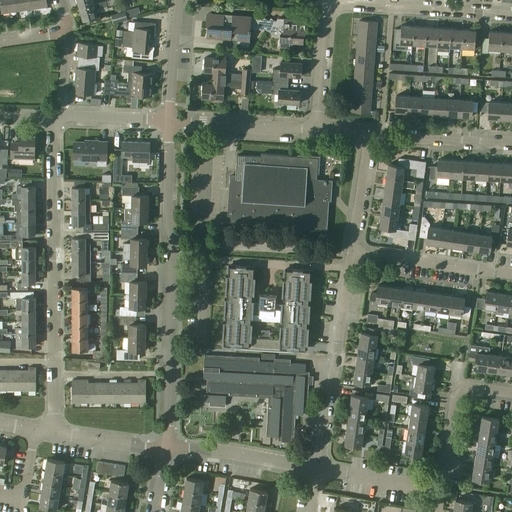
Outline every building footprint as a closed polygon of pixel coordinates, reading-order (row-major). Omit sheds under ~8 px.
[(0,0),(2,13),(14,11),(17,11),(15,0),(0,0)] [(15,0),(17,11),(25,10),(32,9),(30,0),(15,0)] [(30,0),(32,9),(36,8),(47,6),(46,0),(30,0)] [(76,0),(79,9),(94,4),(92,0),(76,0)] [(106,1),(100,2),(94,4),(79,9),(83,21),(97,17),(95,9),(107,6),(106,1)] [(113,24),(127,20),(125,12),(111,16),(113,24)] [(250,27),(257,17),(251,17),(251,16),(212,13),(211,17),(208,17),(206,38),(231,40),(231,46),(249,47),(249,41),(250,29),(251,28),(250,27)] [(306,20),(284,19),(278,19),(276,21),(271,18),(269,21),(264,18),(262,21),(257,17),(250,27),(251,28),(252,28),(255,30),(257,28),(262,31),(264,28),(278,37),(280,37),(279,46),(292,47),(292,42),(303,42),(304,28),(306,28),(306,20)] [(358,36),(376,37),(377,22),(359,21),(358,36)] [(122,39),(149,41),(149,34),(151,35),(155,32),(155,23),(134,22),(133,32),(123,31),(122,39)] [(394,28),(393,49),(406,50),(406,44),(412,44),(413,26),(401,25),(401,29),(394,28)] [(425,45),(426,27),(413,26),(412,44),(425,45)] [(437,46),(438,28),(426,27),(425,45),(437,46)] [(437,46),(436,51),(449,51),(449,47),(450,29),(438,28),(437,46)] [(462,48),(463,29),(450,29),(449,47),(462,48)] [(463,29),(462,48),(474,48),(476,30),(463,29)] [(500,50),(502,32),(489,31),(488,49),(500,50)] [(511,50),(511,32),(502,32),(500,50),(511,50)] [(376,37),(358,36),(356,51),(375,52),(376,37)] [(149,41),(122,39),(122,47),(132,48),(131,58),(152,60),(153,50),(150,47),(149,47),(149,41)] [(77,56),(83,56),(83,63),(99,64),(100,57),(96,57),(97,45),(78,43),(77,56)] [(375,52),(356,51),(355,66),(373,67),(375,52)] [(262,71),(262,55),(254,55),(254,71),(262,71)] [(212,78),(216,79),(250,81),(251,69),(242,68),(242,74),(229,73),(229,66),(226,66),(226,60),(225,60),(225,57),(216,56),(216,59),(205,58),(203,72),(213,72),(212,78)] [(75,81),(94,83),(95,70),(99,70),(99,64),(83,63),(82,69),(76,68),(75,81)] [(288,83),(289,77),(301,78),(302,65),(281,63),(280,71),(273,71),(272,82),(288,83)] [(123,73),(128,73),(127,84),(152,86),(153,75),(137,73),(138,66),(133,66),(124,65),(123,73)] [(373,67),(355,66),(354,81),(372,82),(373,67)] [(249,94),(250,81),(216,79),(212,78),(212,84),(203,84),(202,98),(213,99),(213,102),(221,102),(221,99),(223,99),(223,94),(227,94),(228,88),(241,89),(240,93),(249,94)] [(94,83),(75,81),(74,94),(93,95),(94,83)] [(288,83),(272,82),(257,81),(256,89),(259,93),(278,94),(278,103),(299,105),(300,91),(288,90),(288,83)] [(372,82),(354,81),(353,96),(371,97),(372,82)] [(117,83),(117,92),(126,93),(126,95),(132,96),(132,95),(151,96),(152,86),(127,84),(117,83)] [(421,97),(420,114),(433,114),(434,98),(434,91),(422,90),(421,97)] [(407,113),(408,96),(395,95),(394,112),(407,113)] [(371,97),(353,96),(352,111),(370,112),(371,97)] [(408,96),(407,113),(420,114),(421,97),(408,96)] [(434,98),(433,114),(445,115),(446,99),(434,98)] [(445,115),(458,116),(459,100),(446,99),(445,115)] [(459,100),(458,116),(471,117),(471,114),(472,100),(461,100),(459,100)] [(500,119),(502,102),(489,102),(488,118),(500,119)] [(511,103),(502,102),(500,119),(511,119),(511,103)] [(33,158),(34,136),(19,136),(19,144),(11,144),(10,157),(33,158)] [(106,166),(107,148),(107,141),(98,141),(98,140),(89,140),(89,142),(74,142),(74,158),(97,159),(97,165),(106,166)] [(114,149),(113,175),(121,175),(122,163),(122,156),(132,157),(132,162),(148,163),(149,157),(149,142),(123,141),(122,149),(114,149)] [(261,154),(261,156),(237,155),(235,176),(229,176),(226,221),(247,223),(248,221),(302,225),(301,230),(326,231),(329,201),(331,201),(332,180),(317,179),(318,158),(261,154)] [(399,158),(398,165),(388,164),(386,177),(402,179),(404,167),(417,169),(416,176),(423,177),(426,161),(399,158)] [(437,180),(436,184),(449,185),(450,177),(451,160),(438,159),(437,166),(437,180)] [(462,177),(463,161),(451,160),(450,177),(462,177)] [(475,178),(476,161),(463,161),(462,177),(475,178)] [(487,179),(489,162),(476,161),(475,178),(487,179)] [(500,180),(501,163),(489,162),(487,179),(500,180)] [(511,163),(501,163),(500,180),(511,180),(511,163)] [(386,177),(384,189),(401,191),(401,187),(413,188),(414,181),(402,180),(402,179),(386,177)] [(17,194),(12,194),(12,199),(35,199),(35,186),(21,186),(17,186),(17,194)] [(122,195),(131,195),(131,203),(125,203),(125,208),(148,208),(148,195),(139,195),(139,187),(122,186),(122,195)] [(71,200),(90,199),(90,195),(85,195),(85,187),(71,187),(71,200)] [(401,191),(384,189),(383,202),(399,204),(401,191)] [(14,205),(14,211),(16,211),(35,211),(35,199),(12,199),(12,205),(14,205)] [(90,199),(71,200),(71,212),(90,212),(90,199)] [(381,214),(397,216),(399,204),(383,202),(381,214)] [(121,229),(138,230),(138,221),(148,221),(148,208),(125,208),(125,221),(121,221),(121,229)] [(35,211),(16,211),(17,222),(17,223),(21,223),(35,223),(35,211)] [(90,212),(71,212),(71,224),(76,224),(76,230),(91,230),(91,223),(90,223),(90,212)] [(408,231),(395,229),(397,216),(381,214),(379,227),(389,228),(388,236),(415,240),(417,224),(409,223),(408,231)] [(93,230),(108,230),(108,216),(103,216),(103,223),(93,223),(93,230)] [(419,236),(427,237),(426,243),(439,245),(442,228),(429,226),(430,223),(425,217),(422,217),(419,236)] [(17,234),(22,234),(22,235),(35,235),(35,223),(21,223),(17,223),(17,228),(17,234)] [(442,228),(439,245),(451,247),(454,230),(442,228)] [(130,238),(130,243),(123,243),(123,251),(147,251),(147,238),(138,238),(138,230),(121,229),(121,238),(130,238)] [(454,230),(451,247),(464,248),(466,232),(454,230)] [(108,232),(93,232),(93,239),(101,239),(102,250),(103,250),(108,250),(108,239),(108,232)] [(466,232),(464,248),(476,250),(479,233),(466,232)] [(479,233),(476,250),(489,252),(492,235),(479,233)] [(71,250),(90,250),(90,244),(85,245),(85,238),(71,238),(71,250)] [(22,259),(35,259),(35,247),(23,247),(22,241),(11,241),(11,247),(15,247),(16,259),(22,259)] [(90,250),(71,250),(71,262),(90,262),(90,250)] [(102,250),(102,255),(105,255),(105,262),(110,262),(110,250),(108,250),(103,250),(102,250)] [(130,259),(130,263),(130,264),(121,264),(121,272),(137,272),(138,264),(147,264),(147,251),(123,251),(123,259),(130,259)] [(35,259),(22,259),(22,271),(35,271),(35,259)] [(90,262),(71,262),(71,274),(76,274),(76,281),(90,281),(90,262)] [(101,262),(101,268),(102,268),(102,273),(110,273),(110,262),(105,262),(101,262)] [(253,267),(229,266),(228,275),(227,275),(226,294),(227,294),(227,298),(225,298),(224,316),(225,317),(225,321),(224,321),(223,340),(224,340),(224,347),(295,352),(295,349),(305,350),(305,345),(307,345),(308,326),(306,326),(307,322),(308,322),(309,303),(308,303),(308,299),(310,299),(311,280),(309,280),(310,271),(285,269),(285,278),(283,278),(282,297),(283,297),(283,301),(282,301),(281,320),(282,320),(282,324),(280,324),(279,340),(250,338),(251,323),(250,322),(250,318),(252,318),(253,299),(251,299),(252,295),(253,295),(254,276),(253,276),(253,267)] [(28,290),(28,283),(35,283),(35,271),(22,271),(22,283),(17,283),(17,290),(28,290)] [(129,294),(146,294),(146,281),(137,281),(137,272),(121,272),(120,281),(129,281),(129,294)] [(375,302),(388,303),(390,286),(378,285),(377,293),(371,292),(369,306),(375,307),(375,302)] [(390,286),(388,303),(400,305),(403,288),(390,286)] [(72,300),(87,300),(87,287),(71,287),(72,300)] [(403,288),(400,305),(412,307),(415,290),(403,288)] [(415,290),(412,307),(425,309),(427,292),(415,290)] [(484,309),(485,307),(496,309),(497,309),(499,292),(486,290),(485,299),(477,298),(476,308),(484,309)] [(16,310),(35,309),(35,297),(33,297),(33,291),(10,291),(10,298),(16,298),(16,309),(16,310)] [(427,292),(425,309),(437,311),(439,294),(427,292)] [(503,310),(509,311),(511,294),(499,292),(497,309),(496,309),(495,314),(503,315),(503,310)] [(125,300),(129,300),(129,306),(120,306),(120,315),(136,316),(136,307),(146,307),(146,294),(129,294),(125,294),(125,300)] [(439,294),(437,311),(449,312),(451,295),(439,294)] [(276,296),(259,295),(258,307),(276,308),(276,296)] [(463,306),(464,297),(451,295),(449,312),(461,314),(461,316),(470,317),(471,307),(463,306)] [(72,312),(87,312),(87,300),(72,300),(72,312)] [(35,309),(16,310),(16,315),(21,315),(22,322),(35,321),(35,309)] [(72,325),(87,325),(87,312),(72,312),(72,325)] [(385,324),(386,319),(378,318),(378,315),(368,314),(366,322),(379,324),(379,323),(385,324)] [(128,337),(145,337),(145,324),(136,324),(136,316),(120,315),(120,324),(128,324),(128,337)] [(35,321),(22,322),(22,327),(16,327),(16,334),(35,334),(35,321)] [(378,335),(378,330),(393,332),(393,326),(385,324),(379,323),(379,324),(378,329),(368,327),(367,333),(361,332),(359,345),(376,347),(377,335),(378,335)] [(72,337),(87,337),(87,325),(72,325),(72,337)] [(22,346),(36,345),(35,334),(16,334),(16,340),(22,340),(22,346)] [(87,337),(72,337),(72,350),(88,350),(87,337)] [(117,350),(117,359),(139,359),(139,350),(145,350),(145,337),(128,337),(128,350),(117,350)] [(0,340),(0,351),(9,353),(11,341),(0,340)] [(357,357),(374,360),(376,347),(359,345),(357,357)] [(469,352),(468,360),(475,361),(474,368),(486,370),(489,353),(490,347),(483,346),(482,352),(477,352),(476,353),(469,352)] [(489,353),(486,370),(499,372),(501,355),(489,353)] [(309,375),(309,371),(305,371),(305,363),(290,362),(290,359),(274,359),(274,362),(259,361),(259,357),(204,354),(203,378),(207,378),(206,394),(202,394),(202,402),(210,402),(210,406),(226,406),(226,392),(272,394),(270,436),(279,437),(278,441),(294,442),(296,414),(303,414),(304,407),(308,407),(309,383),(305,383),(305,375),(309,375)] [(511,356),(501,355),(499,372),(511,374),(511,366),(511,356)] [(412,364),(418,365),(416,376),(433,379),(435,366),(428,365),(429,358),(413,356),(412,364)] [(355,369),(372,372),(374,360),(357,357),(355,369)] [(100,369),(100,362),(88,361),(87,368),(100,369)] [(20,370),(20,390),(35,390),(35,367),(28,367),(28,370),(20,370)] [(372,372),(355,369),(353,382),(370,384),(372,372)] [(20,390),(20,370),(6,370),(6,390),(20,390)] [(377,391),(390,393),(393,375),(388,374),(386,385),(378,384),(377,391)] [(433,379),(416,376),(412,376),(409,394),(424,396),(424,390),(431,391),(431,389),(433,389),(434,384),(432,384),(433,379)] [(87,402),(87,380),(72,380),(72,402),(87,402)] [(101,402),(101,382),(88,382),(88,380),(87,380),(87,402),(101,402)] [(130,382),(130,402),(145,402),(145,380),(138,380),(138,382),(130,382)] [(116,402),(116,382),(101,382),(101,402),(116,402)] [(130,402),(130,382),(116,382),(116,402),(130,402)] [(389,396),(376,394),(375,400),(383,401),(382,412),(387,413),(389,396)] [(350,407),(366,410),(368,397),(352,395),(350,407)] [(407,397),(392,395),(392,401),(406,403),(407,397)] [(410,416),(427,418),(429,406),(412,403),(410,416)] [(348,420),(365,422),(366,410),(350,407),(348,420)] [(408,428),(425,430),(427,418),(410,416),(408,428)] [(480,429),(497,432),(499,419),(482,416),(480,429)] [(346,432),(363,434),(365,422),(348,420),(346,432)] [(406,440),(423,443),(425,430),(408,428),(406,440)] [(478,441),(495,444),(497,432),(480,429),(478,441)] [(345,444),(353,445),(361,446),(363,434),(346,432),(345,444)] [(421,456),(421,455),(423,443),(406,440),(404,453),(412,454),(412,455),(421,456)] [(499,451),(494,451),(495,444),(478,441),(476,453),(493,456),(493,457),(498,458),(499,451)] [(474,465),(491,468),(493,457),(493,456),(476,453),(474,465)] [(45,471),(62,474),(65,462),(47,459),(45,471)] [(75,466),(74,472),(82,473),(83,465),(77,464),(75,466)] [(489,481),(491,468),(474,465),(472,478),(480,479),(480,480),(489,481)] [(62,474),(45,471),(43,482),(60,486),(62,474)] [(184,489),(202,492),(204,480),(186,477),(184,489)] [(109,492),(126,495),(128,483),(111,480),(109,492)] [(60,486),(43,482),(41,494),(58,497),(60,486)] [(184,489),(182,501),(200,504),(206,505),(208,493),(202,492),(184,489)] [(250,489),(248,501),(265,504),(267,492),(257,490),(251,489),(250,489)] [(107,504),(124,507),(126,495),(109,492),(107,504)] [(58,497),(41,494),(39,506),(56,509),(58,497)] [(482,504),(487,505),(485,511),(490,511),(493,497),(484,495),(482,504)] [(453,511),(454,511),(470,511),(472,502),(455,500),(453,511)] [(198,511),(200,504),(182,501),(180,511),(198,511)] [(245,511),(263,511),(265,504),(248,501),(245,511)]
